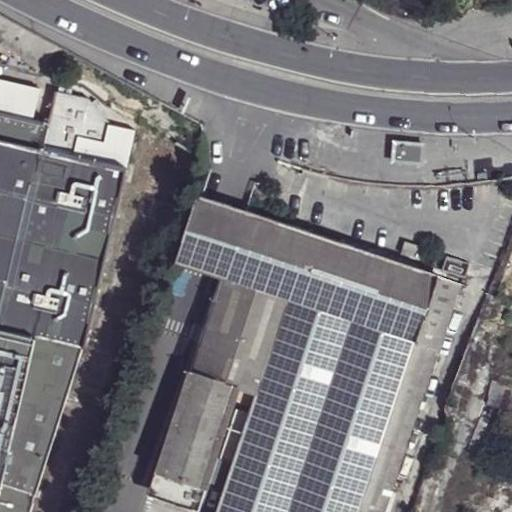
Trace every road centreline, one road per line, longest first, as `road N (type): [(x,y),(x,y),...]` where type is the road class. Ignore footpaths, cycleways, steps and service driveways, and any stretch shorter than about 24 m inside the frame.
road 1 (unknown): [(230,183),(412,217),(464,240),(446,327),(384,511)]
road 2 (secondary): [(23,0),(242,86),(366,111),(511,115)]
road 3 (secondary): [(511,75),(343,68),(213,37),(120,0)]
road 4 (unknown): [(230,183),(122,511)]
